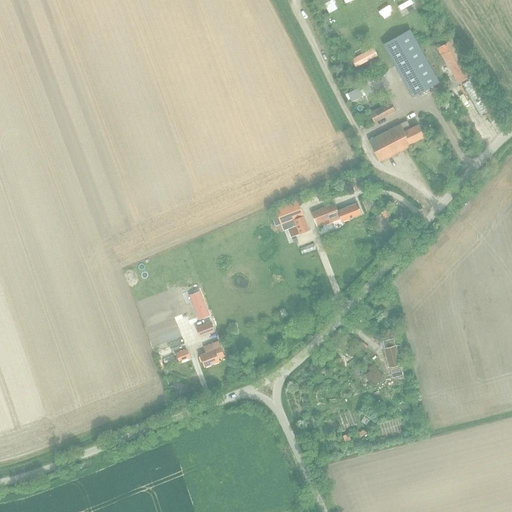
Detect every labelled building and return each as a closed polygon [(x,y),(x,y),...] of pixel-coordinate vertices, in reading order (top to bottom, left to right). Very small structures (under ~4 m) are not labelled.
[(413,96),(439,82),(409,29),(383,43),(413,96)] [(437,48),(458,82),(472,74),(452,39),(437,48)] [(343,94),(349,104),(367,95),(361,84),(343,94)] [(369,112),(373,121),(395,110),(390,101),(369,112)] [(438,106),(441,112),(450,108),(447,102),(438,106)] [(362,115),(367,125),(371,122),(367,113),(362,115)] [(369,139),(380,161),(411,145),(410,143),(425,136),(418,123),(410,127),(407,120),(369,139)] [(312,211),(317,226),(340,217),(341,220),(362,212),(358,202),(338,209),(335,202),(312,211)] [(281,214),(290,236),(308,229),(303,215),(291,219),(289,212),(281,214)] [(190,295),(199,318),(208,315),(199,291),(190,295)] [(211,321),(196,326),(200,335),(214,330),(211,321)] [(220,360),(219,357),(225,354),(219,339),(204,345),(206,351),(200,354),(204,366),(220,360)] [(385,348),(390,372),(403,369),(397,345),(385,348)] [(186,349),(176,353),(179,361),(190,357),(186,349)] [(370,379),(381,372),(375,363),(369,367),(371,370),(366,373),(370,379)]
